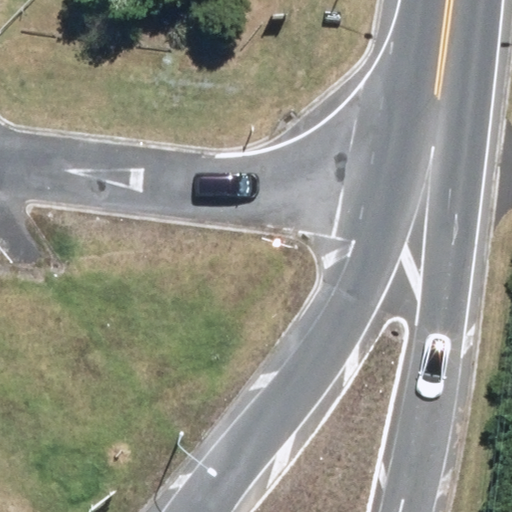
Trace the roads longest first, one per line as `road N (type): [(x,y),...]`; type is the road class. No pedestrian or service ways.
road 1 (primary): [(0,156),(421,204)]
road 2 (secondary): [(203,511),(360,302),(421,204)]
road 3 (secondary): [(421,204),(408,511)]
road 4 (secondary): [(421,204),(450,0)]
